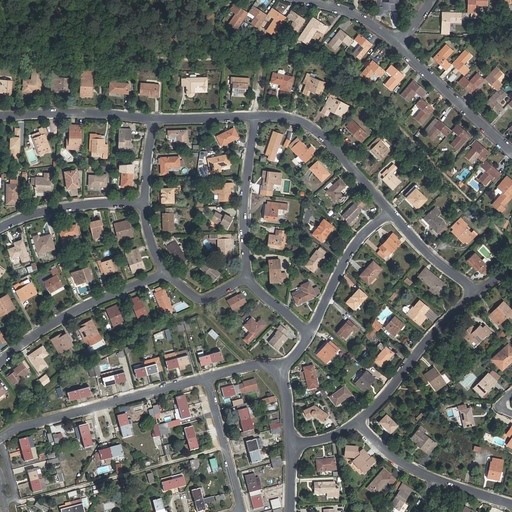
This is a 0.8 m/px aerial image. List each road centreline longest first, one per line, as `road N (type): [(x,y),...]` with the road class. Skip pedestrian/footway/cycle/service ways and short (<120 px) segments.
road 1 (residential): [(0,364),(28,337),(165,274)]
road 2 (residential): [(255,120),(290,116),(325,135),(392,212)]
road 3 (residential): [(360,422),(477,290)]
road 4 (residential): [(255,120),(245,276)]
road 5 (residential): [(0,116),(156,119)]
road 6 (residential): [(400,42),(511,151)]
road 7 (residential): [(146,203),(57,210),(0,228)]
road 8 (residential): [(312,330),(357,248),(392,212)]
road 9 (residential): [(243,510),(208,379)]
